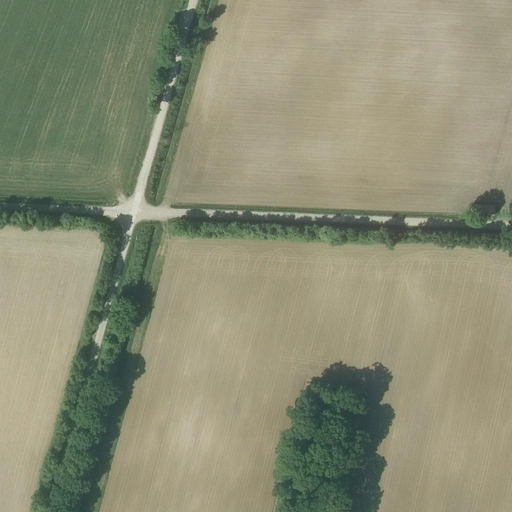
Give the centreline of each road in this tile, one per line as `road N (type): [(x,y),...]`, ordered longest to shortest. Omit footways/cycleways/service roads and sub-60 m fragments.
road 1 (unclassified): [(511,224),(137,209)]
road 2 (unclassified): [(137,209),(52,511)]
road 3 (unclassified): [(195,0),(137,209)]
road 4 (unclassified): [(137,209),(0,203)]
